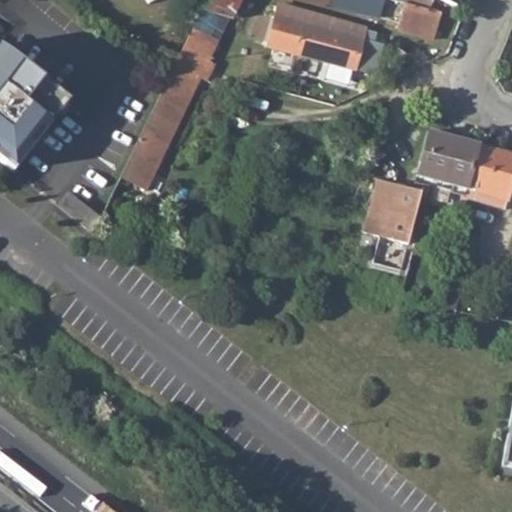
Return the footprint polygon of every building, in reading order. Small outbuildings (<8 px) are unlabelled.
[(206,0),(201,10),(228,18),(233,20),(241,0),(310,0),(396,23),(394,30),(431,40),(439,13),(428,10),(401,3),(391,0),(206,0)] [(456,0),(402,0),(401,3),(428,10),(431,0),(438,0),(454,6),(456,0)] [(364,30),(278,6),(275,17),(266,46),(373,76),(381,46),(372,43),(361,40),(363,31),(364,30)] [(192,29),(217,41),(228,18),(201,10),(192,29)] [(217,41),(192,29),(184,47),(207,61),(217,41)] [(361,40),(372,43),(374,34),(363,31),(361,40)] [(184,47),(176,63),(203,70),(207,61),(184,47)] [(0,162),(11,171),(66,100),(0,48),(0,162)] [(203,70),(176,63),(170,74),(119,177),(144,190),(203,70)] [(476,146),(426,132),(414,176),(450,186),(448,193),(459,196),(457,201),(461,203),(476,146)] [(511,174),(511,155),(476,146),(461,203),(464,203),(466,198),(503,208),(511,174)] [(420,192),(376,181),(362,232),(379,237),(371,263),(399,271),(420,192)] [(56,206),(89,231),(99,218),(66,192),(56,206)] [(481,317),(496,319),(503,293),(489,289),(481,317)] [(457,299),(438,295),(435,306),(453,311),(457,299)] [(511,405),(501,465),(511,466),(511,405)]
